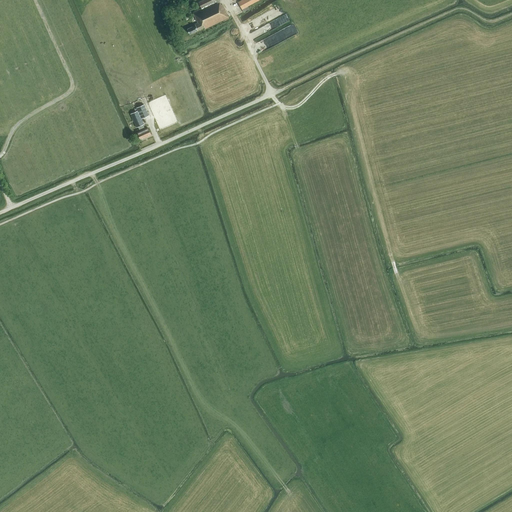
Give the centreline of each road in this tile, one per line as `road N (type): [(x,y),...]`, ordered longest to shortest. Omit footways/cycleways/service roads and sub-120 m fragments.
road 1 (track): [(0,225),(196,143),(277,103),(271,94)]
road 2 (track): [(35,0),(71,89),(21,120),(0,154)]
road 3 (track): [(342,70),(300,102),(277,103),(300,158)]
